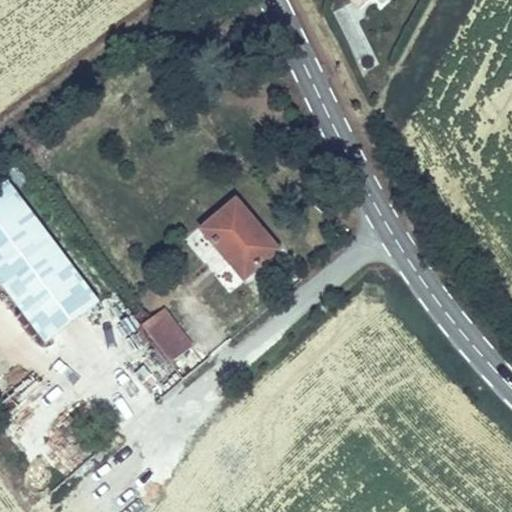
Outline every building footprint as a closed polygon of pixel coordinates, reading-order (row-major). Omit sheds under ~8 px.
[(371,3),(368,0),(348,0),(360,13),(371,3)] [(55,148),(42,133),(28,145),(40,160),(55,148)] [(104,307),(5,183),(0,187),(0,290),(45,351),(104,307)] [(201,238),(247,292),(286,259),(240,205),(201,238)] [(196,346),(168,310),(146,327),(174,363),(196,346)] [(12,413),(41,392),(31,378),(2,399),(12,413)] [(0,506),(2,511),(18,511),(2,476),(0,477),(0,506)]
